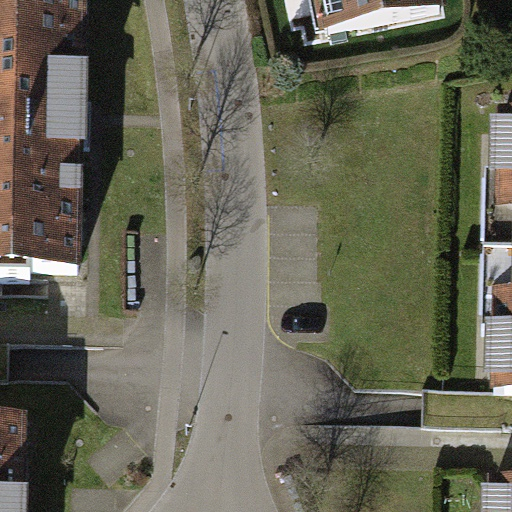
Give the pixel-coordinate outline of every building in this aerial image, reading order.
[(0,0),(0,277),(80,280),(87,0),(0,0)] [(324,0),(332,42),(440,23),(435,0),(324,0)] [(511,126),(502,127),(495,404),(511,404),(511,126)] [(0,427),(0,511),(30,511),(33,428),(0,427)] [(511,511),(511,499),(499,499),(498,511),(511,511)]
